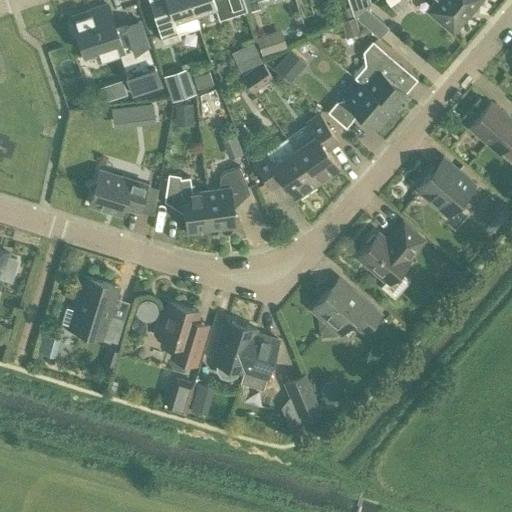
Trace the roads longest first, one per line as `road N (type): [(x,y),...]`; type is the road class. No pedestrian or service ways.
road 1 (residential): [(511,17),(327,226)]
road 2 (residential): [(196,267),(0,212)]
road 3 (residential): [(196,267),(244,290),(275,289),(301,270),(327,226)]
road 4 (residential): [(327,226),(255,263),(196,267)]
